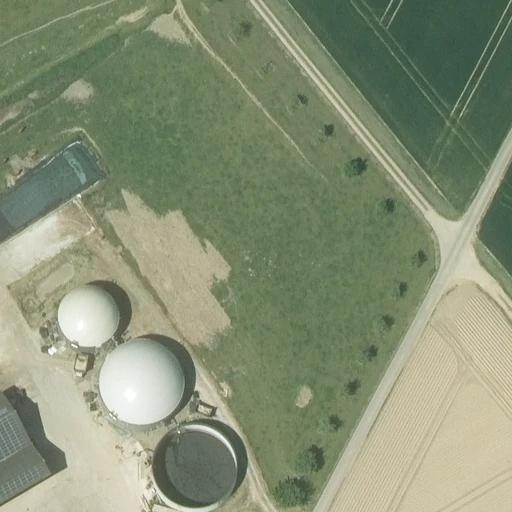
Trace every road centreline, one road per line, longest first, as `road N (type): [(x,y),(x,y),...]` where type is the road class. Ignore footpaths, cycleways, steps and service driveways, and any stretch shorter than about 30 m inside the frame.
road 1 (track): [(320,511),(511,139)]
road 2 (track): [(255,0),(511,317)]
